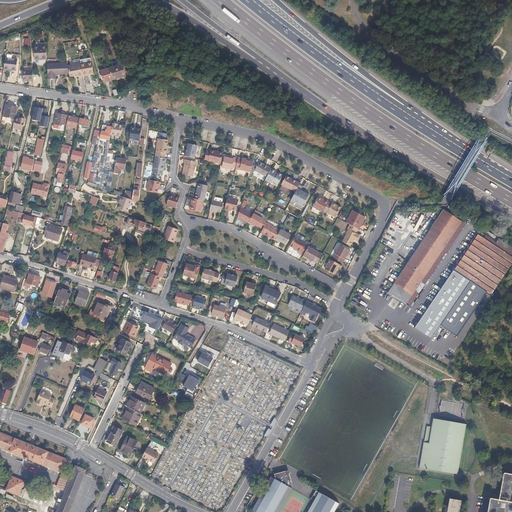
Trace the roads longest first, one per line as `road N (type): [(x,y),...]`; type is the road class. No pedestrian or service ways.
road 1 (motorway): [(220,0),(298,64),(511,200)]
road 2 (residential): [(344,290),(385,212),(383,201),(268,139),(180,118)]
road 3 (motorway): [(280,77),(511,216)]
road 4 (motorway): [(415,119),(248,0)]
road 5 (motorway): [(415,119),(275,0)]
road 6 (residential): [(180,118),(0,87)]
road 7 (residential): [(182,219),(231,228),(344,290)]
road 8 (residential): [(160,306),(0,257)]
road 9 (residential): [(230,511),(312,366)]
road 10 (residential): [(337,304),(296,282),(182,250)]
road 11 (residential): [(312,366),(160,306)]
road 12 (motorway): [(150,0),(280,77)]
road 13 (motorway): [(178,0),(280,77)]
